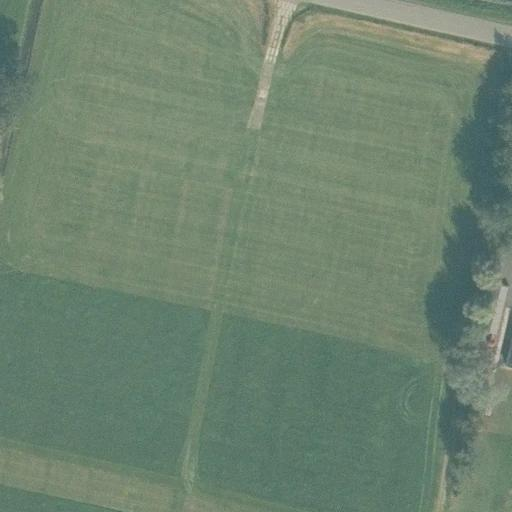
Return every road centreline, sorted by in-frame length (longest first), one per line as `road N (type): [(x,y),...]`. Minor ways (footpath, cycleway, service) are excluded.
road 1 (tertiary): [(511,38),(350,0)]
road 2 (track): [(253,121),(284,0)]
